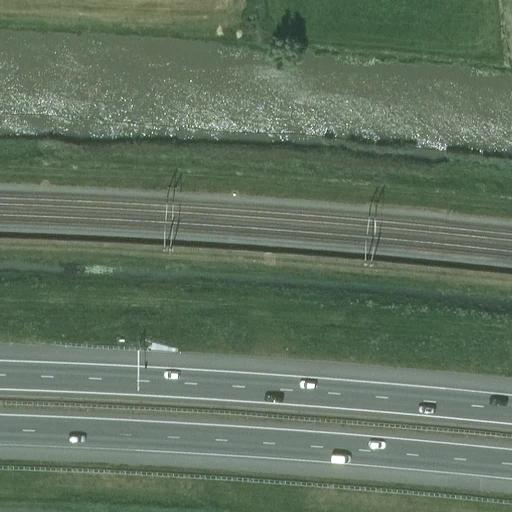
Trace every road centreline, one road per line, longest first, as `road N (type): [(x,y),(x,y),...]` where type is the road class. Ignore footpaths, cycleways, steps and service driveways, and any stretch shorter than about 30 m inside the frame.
road 1 (motorway): [(0,429),(511,465)]
road 2 (motorway): [(511,410),(0,375)]
